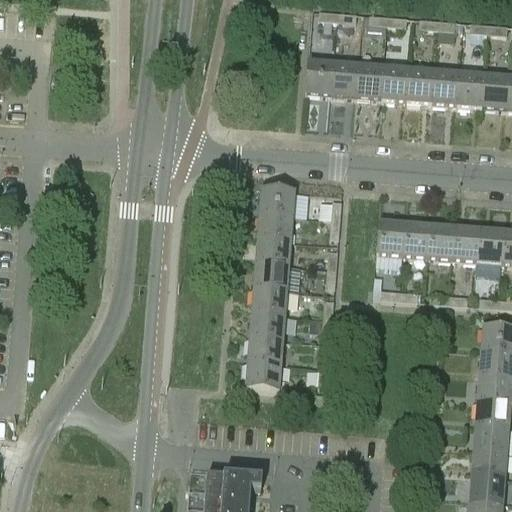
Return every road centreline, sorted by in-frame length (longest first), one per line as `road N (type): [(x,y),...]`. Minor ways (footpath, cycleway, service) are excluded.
road 1 (residential): [(511,187),(165,160)]
road 2 (residential): [(144,455),(165,160)]
road 3 (residential): [(137,158),(120,306),(66,401)]
road 4 (residential): [(165,160),(186,0)]
road 5 (residential): [(154,0),(137,158)]
road 6 (residential): [(66,401),(25,465),(21,511)]
